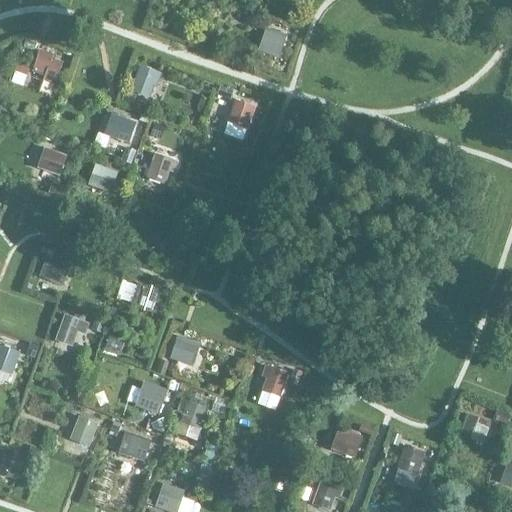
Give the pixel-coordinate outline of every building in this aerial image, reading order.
[(266,29),(258,53),(279,60),(287,36),(266,29)] [(62,63),(54,60),(56,57),(40,51),(32,73),(44,77),(43,81),(54,85),(62,63)] [(262,59),(259,67),(270,70),(273,62),(262,59)] [(17,63),(14,72),(25,76),(28,67),(17,63)] [(150,99),(154,88),(157,89),(162,75),(139,67),(130,92),(150,99)] [(221,87),(218,95),(229,99),(232,91),(221,87)] [(125,91),(122,99),(133,104),(136,95),(125,91)] [(248,131),(256,108),(235,101),(227,123),(248,131)] [(128,145),(136,124),(112,115),(104,136),(128,145)] [(154,124),(149,137),(158,140),(162,127),(154,124)] [(71,147),(68,156),(74,158),(77,149),(71,147)] [(44,148),(37,169),(59,177),(67,156),(44,148)] [(126,149),(121,161),(131,164),(135,152),(126,149)] [(154,155),(146,179),(165,186),(169,173),(174,175),(178,163),(154,155)] [(110,194),(118,173),(95,165),(88,186),(110,194)] [(51,183),(48,193),(62,197),(65,188),(51,183)] [(184,259),(192,237),(168,229),(161,251),(184,259)] [(43,243),(40,251),(53,256),(56,248),(43,243)] [(62,287),(70,267),(47,258),(39,278),(62,287)] [(182,264),(178,275),(187,278),(191,267),(182,264)] [(159,309),(164,293),(139,285),(133,301),(139,312),(148,314),(159,309)] [(79,347),(87,324),(64,316),(56,339),(79,347)] [(98,316),(93,329),(101,332),(106,320),(98,316)] [(193,368),(201,345),(177,337),(170,360),(193,368)] [(31,344),(27,355),(34,358),(38,347),(31,344)] [(0,371),(11,376),(20,354),(0,346),(0,371)] [(161,360),(156,373),(164,376),(169,363),(161,360)] [(280,399),(289,375),(265,366),(261,378),(266,379),(261,392),(280,399)] [(294,371),(289,382),(297,385),(302,374),(294,371)] [(167,392),(144,383),(133,411),(155,420),(167,392)] [(200,430),(208,406),(188,399),(180,423),(200,430)] [(497,411),(494,420),(506,424),(509,415),(497,411)] [(483,446),(491,424),(466,415),(459,437),(483,446)] [(89,448),(98,425),(78,417),(69,440),(89,448)] [(163,419),(152,424),(154,430),(163,432),(166,424),(163,419)] [(372,430),(359,425),(357,433),(369,437),(372,430)] [(354,460),(362,438),(338,429),(330,452),(354,460)] [(144,463),(151,442),(125,433),(118,454),(144,463)] [(393,434),(389,444),(397,447),(401,437),(393,434)] [(417,477),(424,454),(403,447),(396,469),(417,477)] [(32,448),(27,459),(37,463),(41,451),(32,448)] [(26,460),(5,452),(0,464),(0,479),(16,486),(26,460)] [(511,488),(511,464),(507,463),(500,484),(511,488)] [(283,495),(292,471),(274,464),(265,488),(283,495)] [(340,502),(344,490),(320,482),(311,506),(327,511),(330,511),(335,500),(340,502)] [(164,511),(178,511),(185,492),(163,484),(155,509),(164,511)]
